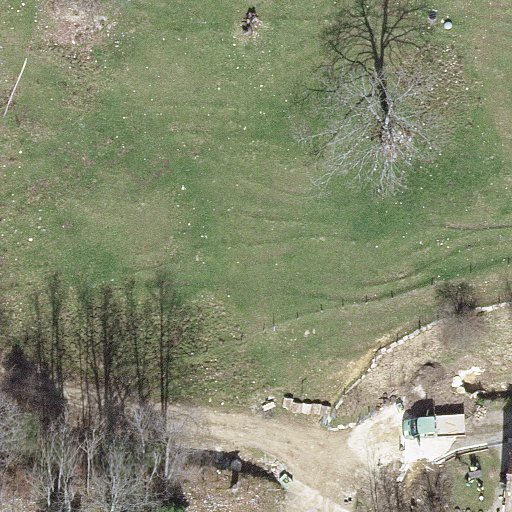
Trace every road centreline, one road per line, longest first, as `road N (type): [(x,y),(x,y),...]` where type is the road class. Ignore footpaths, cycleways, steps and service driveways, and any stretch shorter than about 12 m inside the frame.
road 1 (track): [(334,452),(103,403),(0,370)]
road 2 (track): [(334,452),(431,421),(511,419)]
